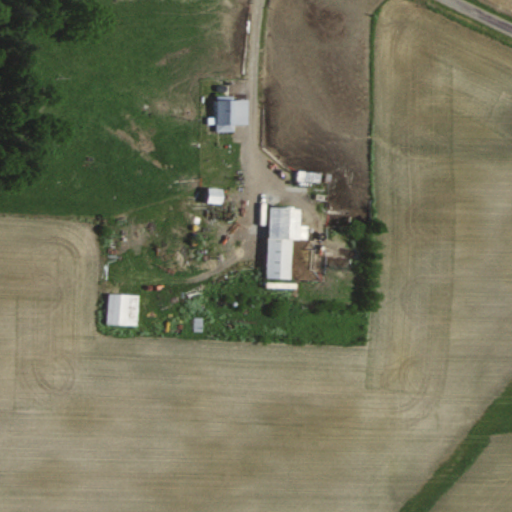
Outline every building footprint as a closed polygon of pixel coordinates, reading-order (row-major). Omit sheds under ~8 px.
[(206,127),(205,94),(224,93),(224,98),(238,97),(239,120),(225,120),(225,127),(206,127)] [(330,172),(297,171),(297,181),(330,182),(330,172)] [(213,187),(197,186),(196,196),(212,197),(213,187)] [(223,204),(224,188),(208,187),(207,203),(223,204)] [(256,202),(252,275),(280,276),(282,235),(298,236),(299,221),(286,221),(287,204),(256,202)] [(98,289),(131,291),(130,322),(97,320),(98,289)]
